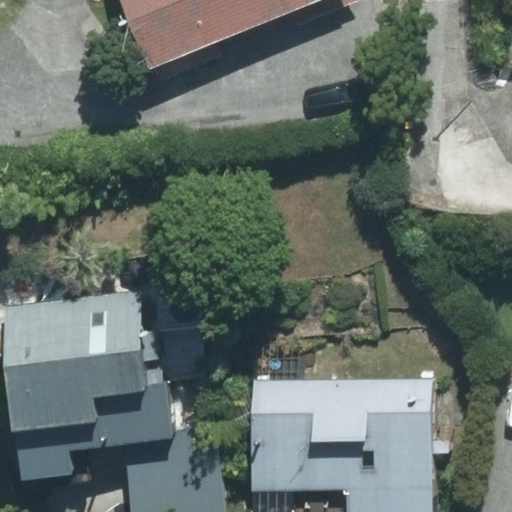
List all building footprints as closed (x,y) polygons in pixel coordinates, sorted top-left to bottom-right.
[(239,0),(123,0),(150,66),(250,27),(239,0)] [(239,0),(250,27),(320,0),(239,0)] [(169,384),(146,386),(137,295),(4,308),(22,480),(72,475),(70,450),(126,444),(175,439),(174,431),(169,384)] [(432,511),(433,380),(253,379),(252,511),(432,511)] [(175,439),(126,444),(132,511),(223,511),(214,427),(174,431),(175,439)]
